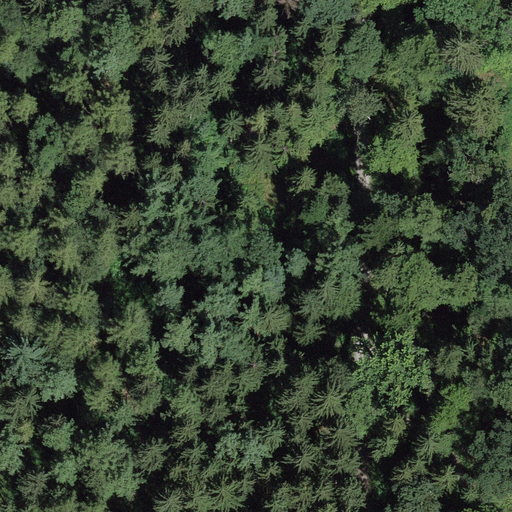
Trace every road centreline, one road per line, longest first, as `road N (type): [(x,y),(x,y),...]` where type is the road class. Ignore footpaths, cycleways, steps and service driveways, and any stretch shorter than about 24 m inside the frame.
road 1 (track): [(356,0),(368,511)]
road 2 (track): [(488,511),(366,413)]
